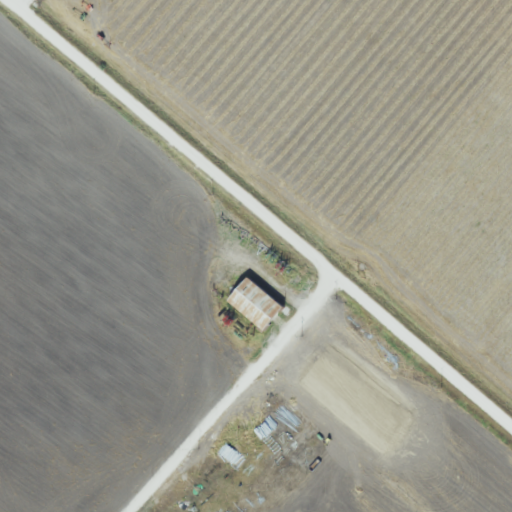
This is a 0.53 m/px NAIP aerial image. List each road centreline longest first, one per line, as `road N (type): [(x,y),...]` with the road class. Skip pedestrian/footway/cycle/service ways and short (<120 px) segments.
road 1 (residential): [(511,424),(458,396),(314,290),(0,26)]
road 2 (residential): [(113,511),(314,290)]
